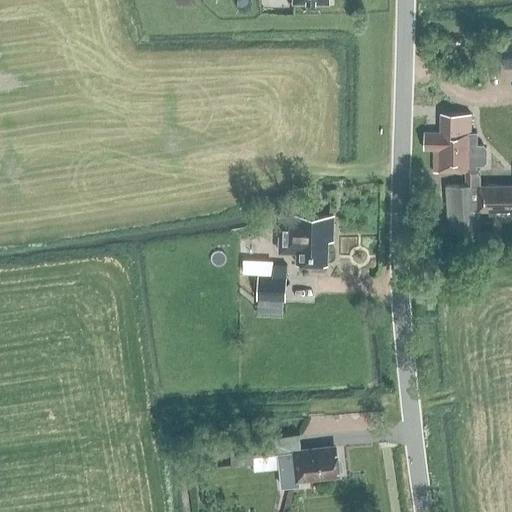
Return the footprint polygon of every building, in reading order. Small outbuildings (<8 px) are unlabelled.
[(511,67),(511,39),(497,41),(500,69),(511,67)] [(470,115),(441,114),(440,134),(424,133),(423,150),(433,150),(432,173),(465,174),(464,186),(446,187),(447,232),(479,232),(478,210),(511,209),(511,185),(481,186),(481,176),(477,171),(474,171),(474,167),(481,167),(484,164),(484,150),(482,147),(475,146),(476,134),(469,134),(470,115)] [(332,215),(288,215),(286,261),(297,261),(297,263),(327,264),(327,241),(332,241),(332,215)] [(242,272),(257,273),(256,300),(284,301),(286,266),(272,265),(272,260),(243,259),(242,272)] [(271,455),(270,442),(250,444),(236,446),(239,465),(252,463),(251,457),(271,455)] [(315,451),(315,449),(289,452),(289,453),(275,455),(279,488),(296,486),(295,481),(337,475),(335,458),(332,458),(331,449),(315,451)]
